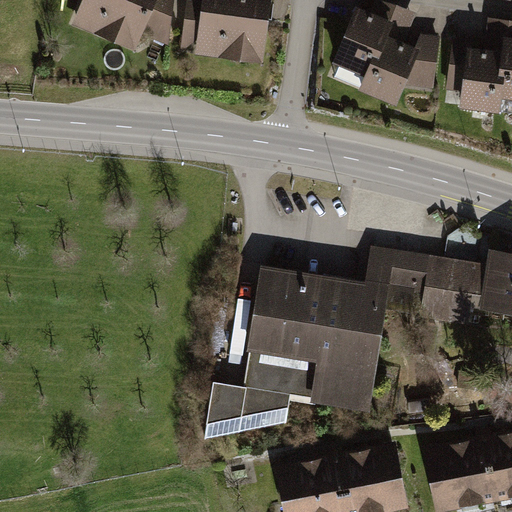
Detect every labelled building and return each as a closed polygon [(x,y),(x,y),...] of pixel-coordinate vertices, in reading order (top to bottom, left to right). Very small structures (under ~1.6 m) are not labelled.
[(173,1),(170,0),(82,0),(72,27),(134,55),(141,39),(165,48),(173,1)] [(267,0),(200,0),(200,5),(185,3),(181,57),(262,68),(267,0)] [(415,16),(376,5),(370,15),(358,10),(334,67),(362,79),(357,95),(394,109),(401,90),(430,93),(438,39),(419,36),(414,48),(404,45),(415,16)] [(483,46),(452,45),(447,98),(458,98),(457,113),(502,114),(503,102),(511,103),(511,25),(487,22),(483,46)] [(484,265),(371,247),(365,282),(258,266),(245,351),(251,353),(243,391),(212,388),(203,430),(286,411),(291,395),(372,411),(385,311),(467,324),(471,309),(511,317),(511,256),(487,254),(484,265)] [(511,431),(422,448),(433,511),(452,511),(511,501),(511,431)] [(394,445),(274,466),(280,511),(392,511),(407,509),(394,445)]
